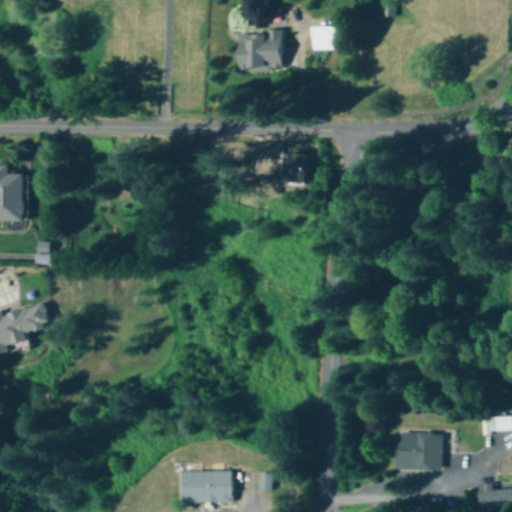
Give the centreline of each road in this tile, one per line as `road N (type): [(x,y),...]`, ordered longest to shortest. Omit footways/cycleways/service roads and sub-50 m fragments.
road 1 (tertiary): [(321,511),(347,132)]
road 2 (residential): [(0,126),(347,132)]
road 3 (tertiary): [(347,132),(457,128),(484,122),(511,97)]
